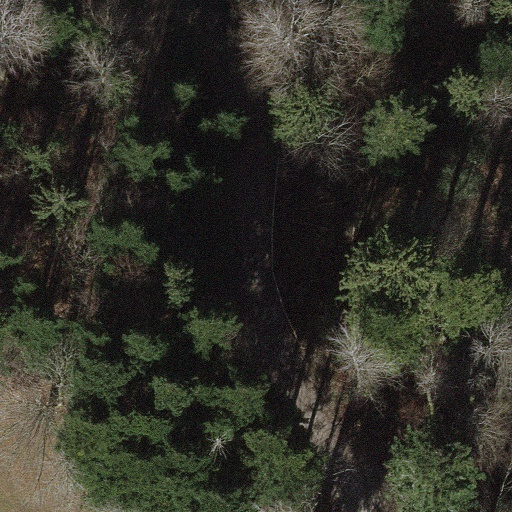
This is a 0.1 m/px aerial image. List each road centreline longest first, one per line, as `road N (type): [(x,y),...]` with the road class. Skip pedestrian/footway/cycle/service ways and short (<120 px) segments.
road 1 (track): [(382,511),(196,138),(149,0)]
road 2 (track): [(0,328),(40,298),(109,220),(147,161),(160,114),(164,43)]
